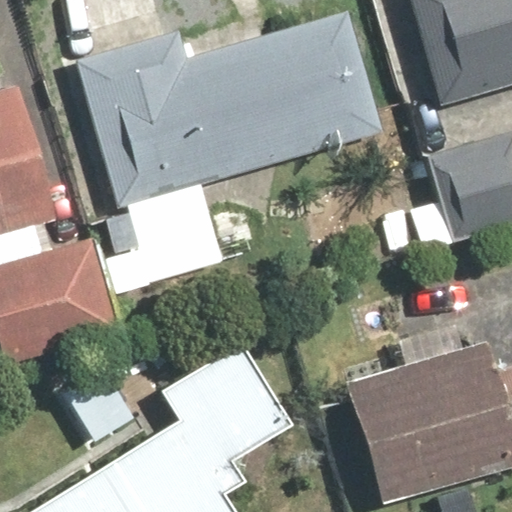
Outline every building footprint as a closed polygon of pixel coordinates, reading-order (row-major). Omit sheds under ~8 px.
[(511,0),(401,0),(432,104),(511,81),(511,0)] [(324,20),(76,81),(126,279),(215,257),(198,189),(357,150),(324,20)] [(16,84),(0,88),(0,233),(53,219),(16,84)] [(511,146),(505,121),(414,146),(441,240),(511,220),(511,146)] [(84,236),(0,258),(0,360),(110,331),(84,236)] [(167,408),(11,511),(244,511),(218,473),(287,427),(227,338),(153,387),(167,408)] [(480,339),(336,379),(371,507),(511,468),(511,356),(487,363),(480,339)]
